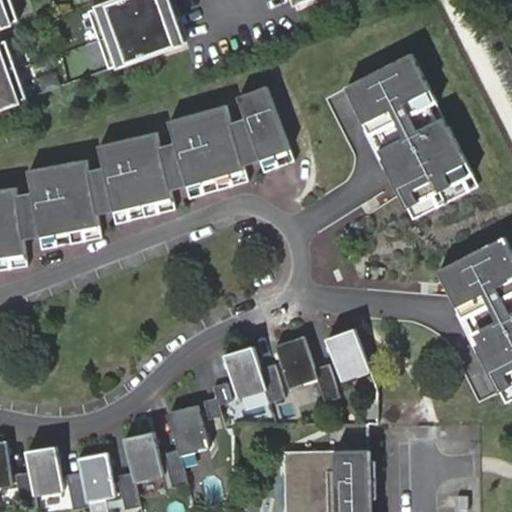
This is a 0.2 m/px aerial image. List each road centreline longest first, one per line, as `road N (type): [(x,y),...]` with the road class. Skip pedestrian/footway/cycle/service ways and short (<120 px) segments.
road 1 (residential): [(0,419),(73,426),(119,410),(155,386),(183,353),(300,298)]
road 2 (residential): [(297,229),(251,206),(231,207),(0,297)]
road 3 (residential): [(300,298),(442,311),(474,373)]
road 4 (residential): [(297,229),(367,184),(371,163),(350,122)]
